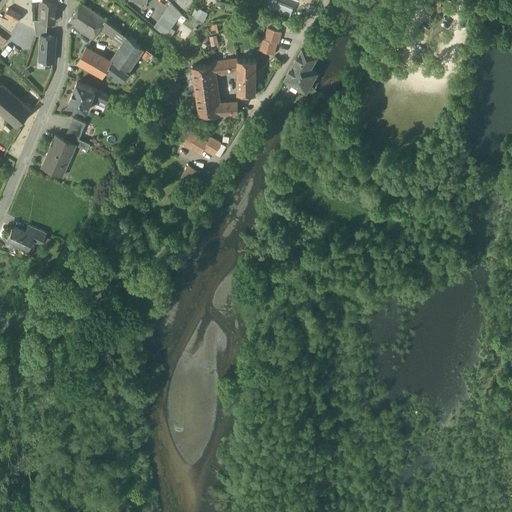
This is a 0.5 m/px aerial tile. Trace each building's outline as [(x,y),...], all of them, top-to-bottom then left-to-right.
[(172,4),(181,13),(190,0),(175,0),(172,4)] [(273,0),(271,0),(269,7),(290,15),(293,8),(273,0)] [(153,25),(165,35),(181,13),(172,4),(171,2),(153,25)] [(47,22),(54,23),(54,22),(55,4),(42,3),(41,21),(41,22),(47,22)] [(68,22),(92,38),(100,27),(105,20),(81,3),(68,22)] [(196,7),(191,15),(203,22),(208,13),(196,7)] [(4,17),(17,23),(19,21),(22,16),(9,10),(4,17)] [(100,27),(112,36),(118,29),(117,29),(105,20),(100,27)] [(35,36),(41,36),(46,36),(47,29),(47,22),(41,22),(41,21),(37,21),(34,21),(34,28),(35,36)] [(268,27),(266,33),(279,37),(281,31),(268,27)] [(112,36),(123,43),(128,36),(118,29),(112,36)] [(266,33),(264,39),(276,42),(278,43),(279,37),(266,33)] [(39,61),(53,62),(54,52),(55,43),(55,37),(46,36),(41,36),(39,61)] [(123,43),(111,59),(128,70),(144,47),(128,36),(123,43)] [(273,54),(276,42),(264,39),(263,38),(260,50),(273,54)] [(102,76),(106,69),(110,61),(86,47),(77,62),(102,76)] [(301,88),(306,91),(317,72),(310,68),(316,56),(302,48),(285,79),(301,88)] [(212,61),(212,63),(213,69),(216,69),(217,72),(237,69),(237,58),(234,57),(212,61)] [(256,58),(237,58),(237,69),(237,92),(256,92),(256,58)] [(111,59),(110,61),(106,69),(121,80),(128,70),(111,59)] [(193,65),(194,78),(214,75),(213,73),(213,69),(212,63),(193,65)] [(194,78),(196,90),(215,87),(214,75),(194,78)] [(68,103),(87,111),(90,101),(93,103),(96,97),(98,90),(77,82),(74,90),(73,89),(71,95),(72,95),(68,103)] [(0,84),(0,112),(17,127),(31,110),(1,84),(0,84)] [(197,95),(198,101),(217,98),(215,87),(196,90),(196,92),(197,95)] [(96,97),(105,101),(108,94),(98,90),(96,97)] [(199,113),(219,112),(217,102),(217,98),(198,101),(198,103),(199,113)] [(238,100),(217,102),(219,112),(238,111),(238,100)] [(73,118),(66,133),(64,138),(73,142),(73,143),(76,145),(79,139),(79,138),(86,123),(73,118)] [(180,141),(185,144),(192,132),(187,129),(180,141)] [(197,135),(192,132),(185,144),(190,147),(197,135)] [(41,166),(60,173),(64,165),(73,143),(73,142),(64,138),(55,134),(41,166)] [(202,138),(197,135),(190,147),(195,150),(202,138)] [(211,136),(208,141),(204,148),(209,151),(216,139),(211,136)] [(208,141),(202,138),(195,150),(201,153),(204,148),(208,141)] [(221,142),(216,139),(209,151),(214,154),(221,142)] [(186,181),(192,185),(200,170),(188,163),(182,174),(188,177),(186,181)] [(30,238),(40,242),(44,231),(29,225),(25,232),(31,234),(30,238)] [(21,245),(26,247),(30,238),(31,234),(25,232),(13,227),(6,242),(18,247),(21,245)]
